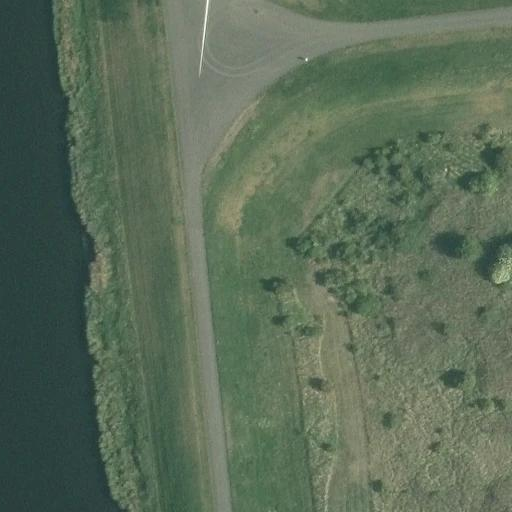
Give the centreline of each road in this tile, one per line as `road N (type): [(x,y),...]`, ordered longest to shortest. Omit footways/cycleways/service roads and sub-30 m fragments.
road 1 (unclassified): [(226,511),(181,57)]
road 2 (unclassified): [(181,57),(511,18)]
